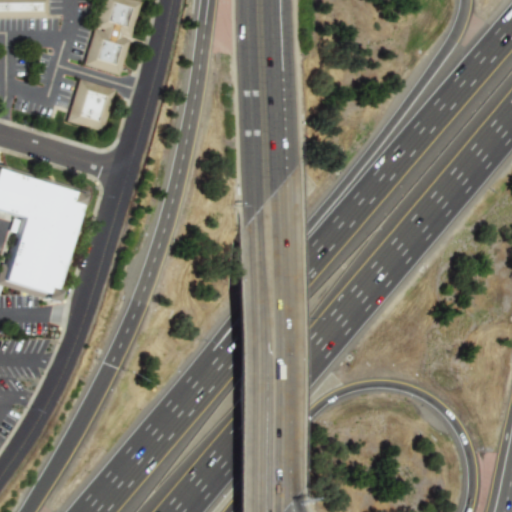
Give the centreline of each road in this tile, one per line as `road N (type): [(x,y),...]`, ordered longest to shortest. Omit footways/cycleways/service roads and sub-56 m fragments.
road 1 (motorway): [(260,71),(282,0),(471,6),(460,50),(296,284)]
road 2 (motorway): [(225,511),(330,403),(359,387),(410,389),(453,418),(476,458),(470,511),(287,497)]
road 3 (motorway): [(170,511),(511,112)]
road 4 (tertiary): [(169,0),(79,322),(40,409),(0,470)]
road 5 (motorway): [(207,0),(175,194),(110,365)]
road 6 (motorway): [(511,31),(296,284)]
road 7 (motorway): [(296,284),(100,511)]
road 8 (secondary): [(259,364),(260,199)]
road 9 (motorway): [(110,365),(34,511)]
road 10 (secondary): [(259,511),(259,364)]
road 11 (motorway): [(287,497),(259,364)]
road 12 (residential): [(0,132),(125,173)]
road 13 (secondary): [(260,71),(260,199)]
